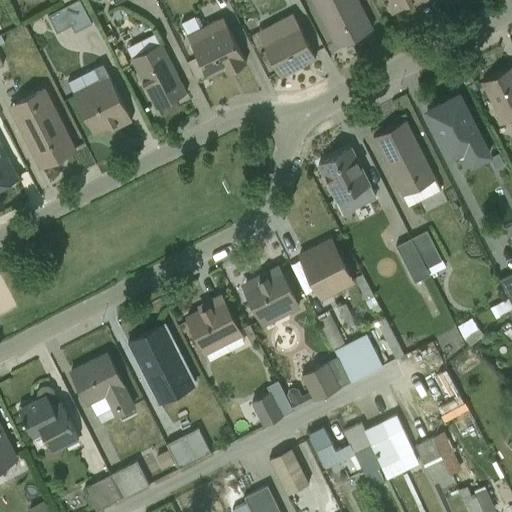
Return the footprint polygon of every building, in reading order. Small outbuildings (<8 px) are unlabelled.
[(98,0),(68,13),(77,35),(113,20),(104,0),(98,0)] [(313,0),(336,45),(372,27),(358,0),(313,0)] [(382,0),(389,12),(412,0),(382,0)] [(279,74),(313,56),(290,13),(256,31),(279,74)] [(207,79),(244,61),(221,14),(184,32),(207,79)] [(152,107),(185,91),(159,40),(126,56),(152,107)] [(94,134),(129,117),(101,62),(67,79),(94,134)] [(511,69),(509,64),(478,79),(500,122),(511,115),(511,69)] [(37,166),(74,148),(42,84),(5,102),(37,166)] [(466,165),(490,153),(458,89),(422,107),(447,157),(459,151),(466,165)] [(398,193),(432,177),(405,119),(370,135),(398,193)] [(338,213),(374,197),(350,144),(314,160),(338,213)] [(0,183),(15,176),(0,145),(0,183)] [(450,228),(419,243),(437,283),(469,268),(450,228)] [(320,299),(353,281),(329,237),(296,255),(320,299)] [(260,324),(298,307),(278,264),(240,281),(260,324)] [(388,276),(379,280),(391,307),(400,302),(388,276)] [(202,353),(240,334),(221,295),(183,314),(202,353)] [(511,306),(497,314),(502,324),(511,319),(511,306)] [(480,321),(487,343),(503,338),(497,316),(480,321)] [(401,320),(391,323),(400,348),(410,345),(401,320)] [(157,400),(192,383),(161,321),(126,339),(157,400)] [(322,371),(336,398),(406,360),(389,328),(356,346),(359,352),(322,371)] [(111,417),(134,405),(103,350),(64,371),(82,405),(99,395),(111,417)] [(466,368),(457,374),(470,394),(479,388),(466,368)] [(38,455),(75,437),(50,389),(14,408),(38,455)] [(282,421),(300,416),(292,390),(274,396),(282,421)] [(466,419),(489,409),(482,393),(459,403),(466,419)] [(480,487),(467,432),(431,441),(424,412),(366,426),(369,441),(355,445),(350,425),(330,430),(338,465),(367,458),(372,477),(393,472),(395,480),(446,468),(452,493),(480,487)] [(178,445),(189,471),(233,451),(222,425),(178,445)] [(0,465),(14,458),(0,429),(0,465)] [(326,442),(295,450),(306,492),(337,484),(326,442)] [(246,507),(269,502),(268,494),(259,496),(256,479),(241,482),(246,507)] [(303,511),(292,482),(268,492),(276,511),(303,511)] [(511,511),(511,492),(508,482),(482,491),(490,511),(511,511)] [(55,511),(72,511),(70,499),(54,502),(55,511)]
